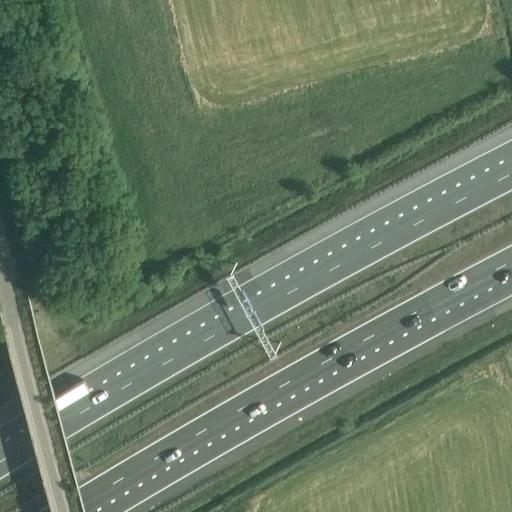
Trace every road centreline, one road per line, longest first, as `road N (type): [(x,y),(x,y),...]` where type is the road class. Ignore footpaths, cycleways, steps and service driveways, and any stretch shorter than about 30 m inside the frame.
road 1 (motorway): [(511,172),(0,461)]
road 2 (motorway): [(64,511),(511,262)]
road 3 (unclassified): [(64,511),(0,251)]
